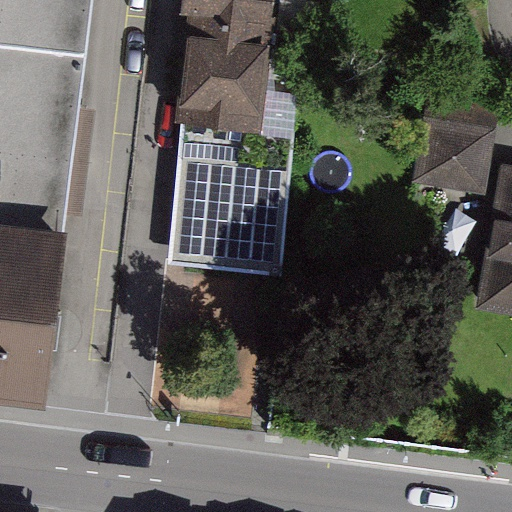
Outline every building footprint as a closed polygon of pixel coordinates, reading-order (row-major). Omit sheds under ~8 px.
[(0,0),(0,399),(50,405),(97,0),(0,0)] [(299,0),(211,0),(198,108),(286,119),(299,0)] [(430,92),(425,118),(497,131),(502,104),(430,92)] [(425,118),(414,184),(487,196),(498,131),(497,131),(425,118)] [(478,310),(511,316),(511,167),(504,166),(478,310)]
